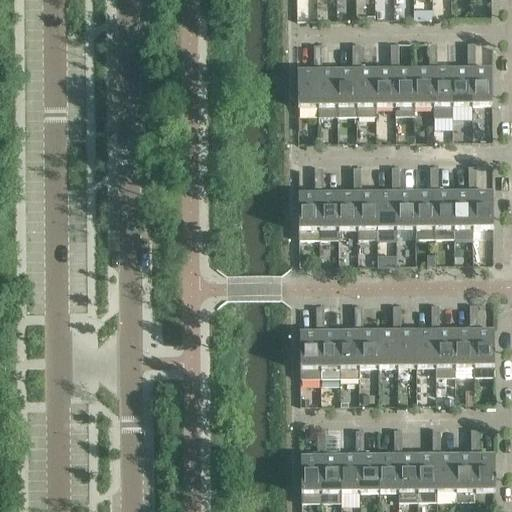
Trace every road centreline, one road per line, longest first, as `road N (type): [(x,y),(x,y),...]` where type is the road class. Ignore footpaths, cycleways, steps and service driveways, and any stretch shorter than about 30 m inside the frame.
road 1 (tertiary): [(129,364),(127,0)]
road 2 (unclassified): [(58,363),(54,0)]
road 3 (residential): [(511,33),(293,36)]
road 4 (residential): [(511,158),(295,159)]
road 5 (residential): [(511,419),(297,420)]
road 6 (unclassified): [(59,511),(58,363)]
road 7 (tertiary): [(131,511),(129,364)]
